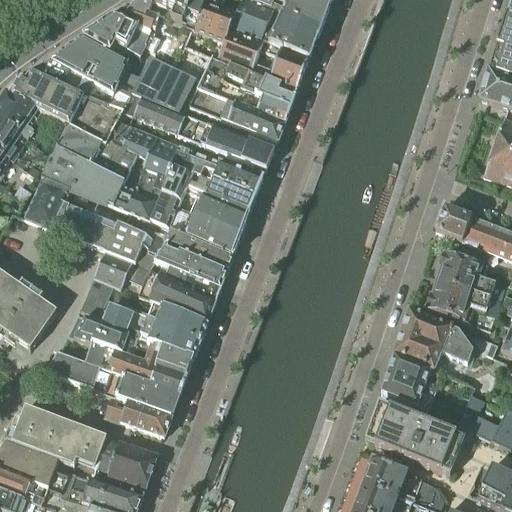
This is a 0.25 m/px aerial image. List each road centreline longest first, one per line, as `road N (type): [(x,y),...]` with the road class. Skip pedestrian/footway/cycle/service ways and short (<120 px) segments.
road 1 (residential): [(360,0),(182,462)]
road 2 (residential): [(428,179),(310,511)]
road 3 (residential): [(484,0),(428,179)]
road 4 (unclassified): [(182,462),(13,400)]
